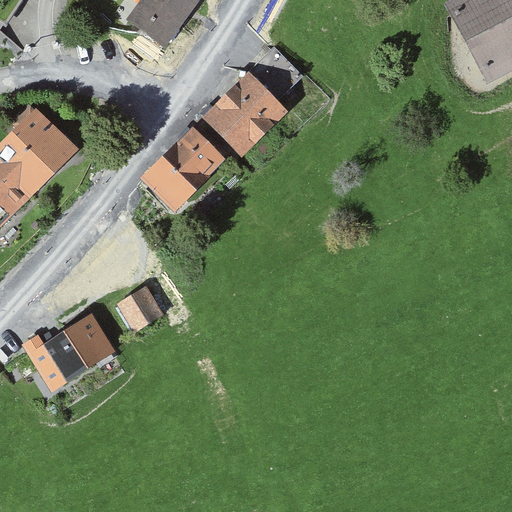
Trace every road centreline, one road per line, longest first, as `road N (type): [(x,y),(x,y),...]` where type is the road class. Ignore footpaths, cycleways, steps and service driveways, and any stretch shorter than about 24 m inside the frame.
road 1 (residential): [(159,122),(125,184),(0,321)]
road 2 (residential): [(244,0),(185,104),(159,122)]
road 3 (residential): [(159,122),(119,92),(50,75)]
